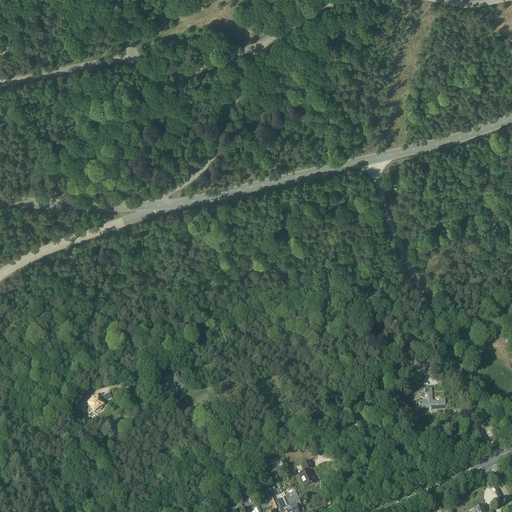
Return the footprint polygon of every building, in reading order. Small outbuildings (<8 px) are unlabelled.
[(490,236),(489,242),(491,242),(490,243),(496,244),(497,237),(490,236)] [(511,261),(505,259),(503,267),(511,269),(511,266),(511,261)] [(493,285),(493,287),(492,287),(493,293),(500,292),(499,284),(493,285)] [(493,318),(492,320),(491,319),(490,325),(497,326),(499,319),(493,318)] [(484,329),(482,321),(476,323),(477,325),(475,325),(477,331),(484,329)] [(468,328),(461,332),(467,344),(474,340),(468,328)] [(500,335),(505,338),(505,337),(506,338),(508,335),(507,334),(509,331),(504,328),(500,335)] [(154,362),(142,367),(142,369),(143,369),(144,372),(145,374),(157,368),(154,362)] [(433,367),(428,370),(431,377),(437,374),(433,367)] [(177,372),(171,375),(176,385),(182,383),(177,372)] [(427,401),(419,401),(419,409),(427,409),(427,405),(430,405),(430,403),(429,403),(429,401),(432,401),(431,389),(424,389),(424,393),(422,393),(421,395),(421,398),(422,398),(424,399),(425,399),(427,399),(427,401)] [(101,409),(101,408),(103,406),(96,396),(87,403),(94,413),(97,410),(99,411),(101,409)] [(430,405),(427,405),(427,409),(430,409),(430,412),(445,411),(444,399),(440,400),(440,402),(434,402),(434,401),(432,401),(429,401),(429,403),(430,403),(430,405)] [(305,472),(299,475),(305,489),(315,484),(311,476),(311,477),(309,474),(310,473),(309,471),(312,469),(309,462),(302,465),(305,472)] [(295,492),(285,496),(289,506),(291,511),(301,511),(304,511),(295,492)] [(273,497),(270,498),(275,510),(278,508),(276,502),(275,502),(273,497)] [(280,500),(275,502),(276,502),(278,508),(279,511),(284,511),(286,511),(285,511),(291,511),(289,506),(283,508),(280,501),(280,500)]
